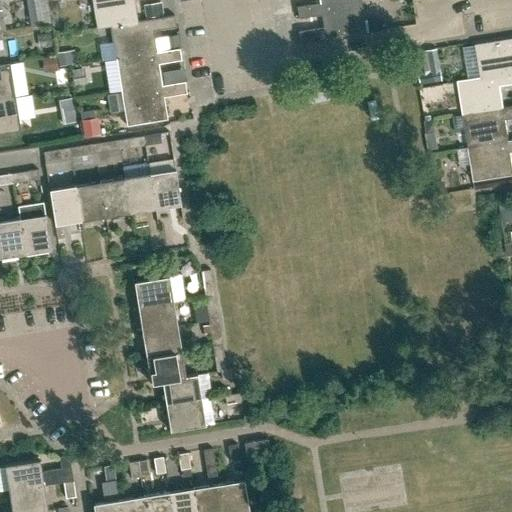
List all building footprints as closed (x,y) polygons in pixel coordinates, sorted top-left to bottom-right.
[(137,21),(137,20),(133,0),(91,0),(96,28),(110,26),(110,25),(137,21)] [(337,0),(319,3),(319,2),(296,6),(298,18),(321,14),(324,36),(365,30),(360,0),(337,0)] [(156,52),(156,51),(153,30),(175,26),(174,14),(137,20),(137,21),(110,25),(110,26),(115,59),(156,52)] [(480,77),(511,71),(511,37),(475,43),(480,76),(480,77)] [(162,85),(161,85),(158,62),(181,59),(179,48),(156,51),(156,52),(115,59),(120,92),(162,85)] [(426,49),(412,52),(417,85),(441,81),(436,48),(426,49)] [(0,98),(15,96),(9,62),(0,63),(0,98)] [(503,108),(503,107),(500,86),(511,83),(511,71),(480,77),(480,76),(457,80),(463,114),(503,108)] [(162,85),(120,92),(126,125),(167,118),(163,96),(186,92),(184,81),(161,85),(162,85)] [(0,132),(20,130),(15,96),(0,98),(0,132)] [(66,121),(77,120),(75,97),(64,98),(66,121)] [(508,140),(508,139),(505,119),(511,117),(511,105),(503,107),(503,108),(463,114),(468,147),(508,140)] [(86,119),(88,134),(104,131),(101,116),(86,119)] [(145,145),(161,142),(160,133),(143,135),(145,145)] [(120,149),(136,146),(135,137),(118,139),(120,149)] [(511,151),(511,138),(508,139),(508,140),(468,147),(473,180),(511,174),(511,163),(510,151),(511,151)] [(95,153),(104,151),(111,150),(110,140),(93,143),(95,153)] [(70,157),(86,154),(85,144),(68,147),(70,157)] [(45,161),(51,160),(61,158),(60,148),(43,151),(45,161)] [(149,172),(155,208),(180,203),(174,168),(149,172)] [(13,182),(29,180),(28,171),(12,173),(13,182)] [(129,212),(155,208),(149,172),(124,176),(129,212)] [(105,216),(129,212),(124,176),(99,180),(105,216)] [(80,220),(105,216),(99,180),(74,184),(80,220)] [(54,224),(80,220),(74,184),(49,189),(54,224)] [(43,202),(17,206),(19,217),(25,253),(50,249),(43,202)] [(0,256),(25,253),(19,217),(0,220),(0,256)] [(203,286),(212,285),(209,269),(200,270),(203,286)] [(133,280),(138,306),(173,300),(184,298),(180,273),(169,275),(133,280)] [(207,311),(216,309),(213,293),(204,295),(207,311)] [(177,325),(173,301),(173,300),(138,306),(142,331),(177,325)] [(211,336),(220,334),(218,318),(208,320),(211,336)] [(145,355),(181,350),(177,325),(142,331),(145,355)] [(215,361),(224,360),(222,343),(212,344),(215,361)] [(185,376),(185,375),(181,350),(145,355),(150,382),(162,380),(185,376)] [(226,369),(220,370),(222,379),(237,377),(236,368),(226,369)] [(166,405),(201,399),(197,373),(185,375),(185,376),(162,380),(166,405)] [(226,405),(241,402),(240,393),(224,395),(226,405)] [(205,424),(201,399),(166,405),(170,430),(205,424)] [(247,458),(270,455),(267,439),(244,442),(247,458)] [(230,462),(240,460),(237,445),(228,447),(230,462)] [(217,478),(212,449),(203,451),(205,466),(208,480),(217,478)] [(180,470),(190,468),(187,453),(178,455),(180,470)] [(64,482),(73,481),(69,456),(60,457),(62,469),(48,471),(46,474),(41,475),(39,460),(4,466),(8,491),(43,486),(43,485),(64,481),(64,482)] [(156,474),(165,473),(163,457),(153,459),(156,474)] [(138,461),(128,463),(131,478),(140,476),(138,461)] [(106,482),(115,480),(113,466),(103,467),(106,482)] [(120,511),(118,500),(115,480),(106,482),(101,482),(104,502),(93,504),(94,511),(120,511)] [(218,484),(222,511),(248,511),(243,480),(218,484)] [(73,481),(64,482),(66,498),(75,497),(73,481)] [(196,511),(222,511),(218,484),(193,488),(196,511)] [(35,511),(37,511),(38,511),(47,510),(43,486),(8,491),(11,511),(35,511)] [(171,511),(196,511),(193,488),(168,492),(171,511)] [(145,511),(171,511),(168,492),(143,496),(145,511)] [(120,511),(145,511),(143,496),(118,500),(120,511)]
